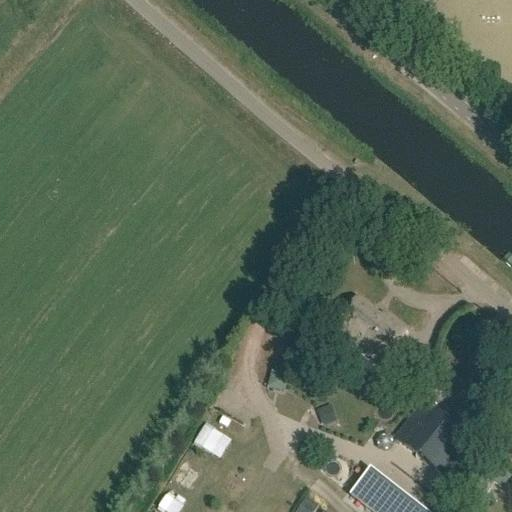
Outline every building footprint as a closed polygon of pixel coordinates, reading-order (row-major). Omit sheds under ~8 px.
[(381,320),(357,301),(335,330),(351,342),(348,345),(379,369),(406,334),(383,317),(381,320)] [(259,358),(259,371),(260,384),(265,395),(273,406),(277,414),(296,381),(259,358)] [(296,381),(277,414),(283,428),(286,436),(288,441),(320,395),(296,381)] [(320,395),(288,441),(291,449),(317,466),(351,414),(320,395)] [(476,446),(421,404),(393,440),(447,482),(476,446)] [(233,446),(207,430),(198,446),(223,462),(233,446)] [(492,466),(475,493),(485,499),(495,482),(504,487),(510,478),(501,472),(492,466)] [(338,492),(344,474),(331,470),(325,488),(338,492)] [(422,511),(371,472),(350,499),(367,511),(422,511)] [(318,490),(303,511),(340,511),(344,506),(318,490)]
